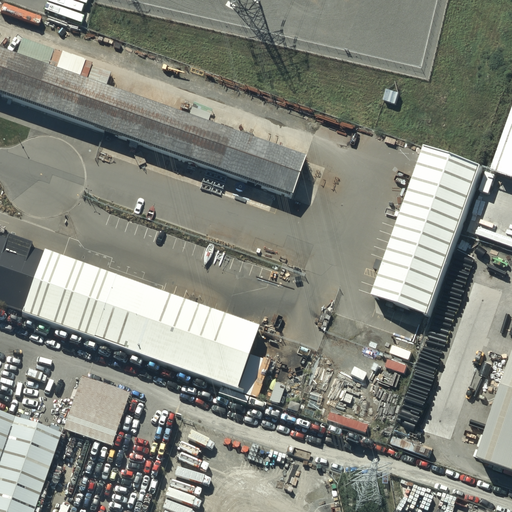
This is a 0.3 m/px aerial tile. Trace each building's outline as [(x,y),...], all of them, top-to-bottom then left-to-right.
[(306,154),(0,44),(0,87),(292,192),(306,154)] [(484,171),(428,151),(374,301),(430,321),(484,171)] [(28,244),(0,233),(0,301),(6,303),(28,244)] [(260,328),(28,244),(6,303),(239,387),(260,328)] [(511,313),(466,445),(511,461),(511,313)] [(381,367),(375,384),(394,392),(401,374),(381,367)] [(126,385),(76,368),(59,420),(109,437),(126,385)] [(29,511),(59,425),(0,404),(0,511),(29,511)]
